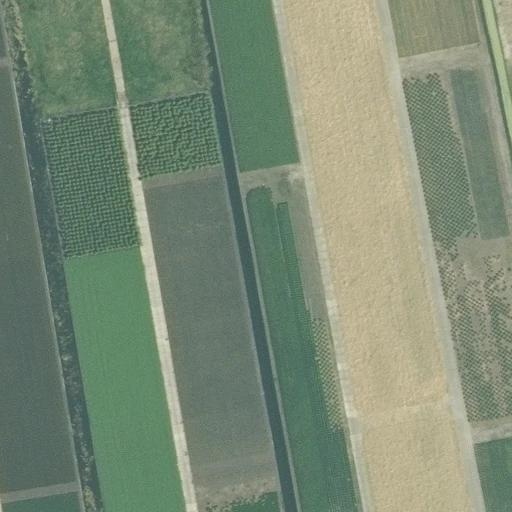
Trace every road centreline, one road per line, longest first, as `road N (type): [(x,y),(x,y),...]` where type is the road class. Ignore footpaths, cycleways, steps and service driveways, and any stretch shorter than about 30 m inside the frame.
road 1 (track): [(476,511),(376,0)]
road 2 (track): [(276,0),(368,511)]
road 3 (track): [(192,511),(104,0)]
